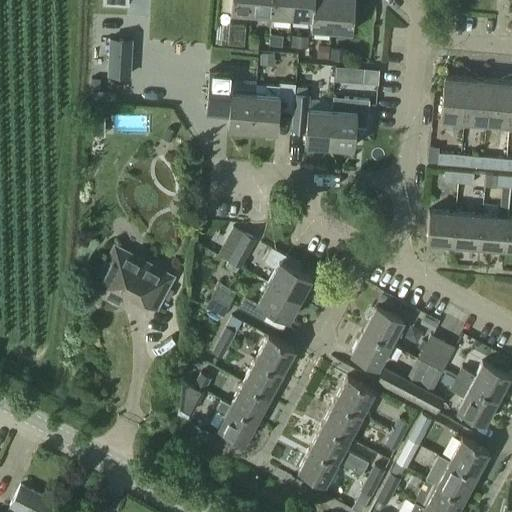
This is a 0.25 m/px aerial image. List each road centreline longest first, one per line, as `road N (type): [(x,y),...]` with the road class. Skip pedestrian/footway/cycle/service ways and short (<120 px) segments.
road 1 (tertiary): [(191,511),(0,407)]
road 2 (unknown): [(114,470),(141,403),(154,313)]
road 3 (unknown): [(228,171),(208,95),(139,86)]
road 4 (residential): [(403,187),(420,41)]
road 5 (residential): [(511,328),(395,271)]
